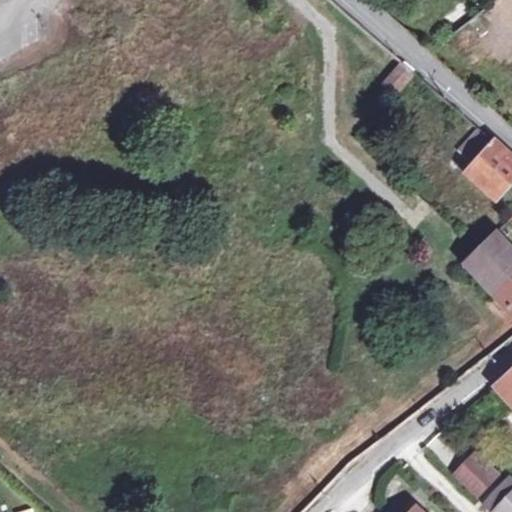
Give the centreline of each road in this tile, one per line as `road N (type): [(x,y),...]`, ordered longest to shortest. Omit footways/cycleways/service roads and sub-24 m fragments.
road 1 (unclassified): [(328,511),(371,464),(511,345)]
road 2 (unclassified): [(511,142),(351,0)]
